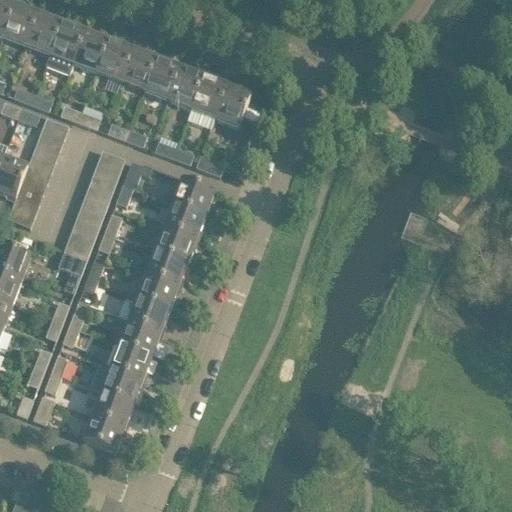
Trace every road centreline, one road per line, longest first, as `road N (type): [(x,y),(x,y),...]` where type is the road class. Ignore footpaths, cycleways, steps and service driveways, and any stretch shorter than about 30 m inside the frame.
road 1 (residential): [(139,0),(296,59),(309,71),(270,206),(157,503)]
road 2 (residential): [(0,444),(157,503)]
